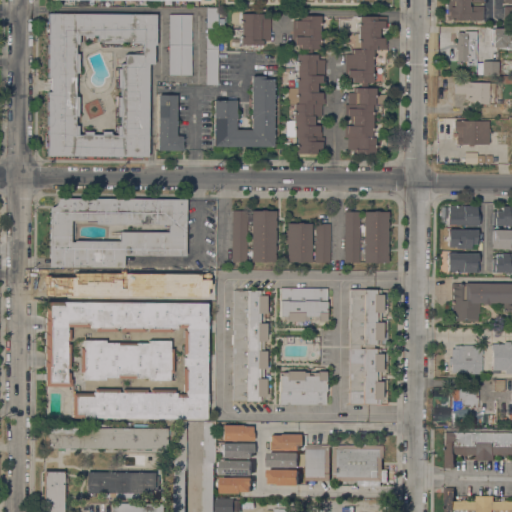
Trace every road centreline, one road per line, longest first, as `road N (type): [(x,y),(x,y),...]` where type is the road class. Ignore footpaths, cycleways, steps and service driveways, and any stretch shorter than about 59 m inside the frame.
road 1 (residential): [(15,511),(20,0)]
road 2 (tertiary): [(417,511),(422,0)]
road 3 (residential): [(511,182),(0,177)]
